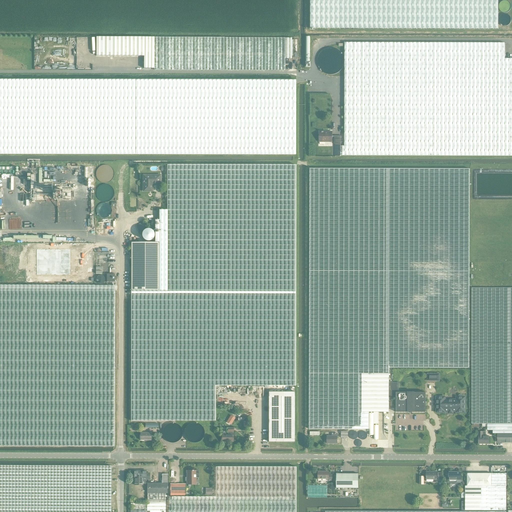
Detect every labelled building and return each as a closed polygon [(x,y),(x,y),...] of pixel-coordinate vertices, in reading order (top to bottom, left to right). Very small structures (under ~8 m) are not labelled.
[(498,29),(498,0),(310,0),(310,28),(498,29)] [(154,68),(154,38),(142,38),(142,41),(125,41),(125,37),(112,37),(111,56),(144,56),(144,68),(154,68)] [(225,38),(154,38),(154,68),(154,70),(224,71),(285,71),(285,59),(291,59),(292,38),(225,38)] [(511,156),(511,58),(505,59),(505,43),(345,43),(345,146),(341,146),(341,156),(511,156)] [(0,154),(296,155),(296,85),(296,80),(0,79),(0,154)] [(332,142),(332,132),(326,132),(320,132),(320,142),(332,142)] [(167,210),(167,290),(159,290),(131,290),(131,420),(215,421),(215,385),(296,385),(295,165),(257,165),(168,165),(167,210)] [(389,168),(310,168),(309,429),(361,429),(361,373),(389,373),(389,367),(469,368),(469,169),(389,168)] [(153,184),(154,184),(160,184),(160,176),(144,176),(144,181),(143,181),(143,182),(144,182),(144,186),(143,187),(143,189),(144,189),(144,191),(152,191),(152,186),(152,185),(153,184)] [(159,290),(167,290),(167,210),(159,210),(159,220),(155,220),(155,242),(131,242),(131,290),(159,290)] [(106,282),(114,282),(114,274),(106,274),(106,282)] [(0,285),(0,445),(113,446),(114,446),(115,289),(115,286),(94,286),(0,285)] [(511,287),(472,288),(472,424),(487,424),(511,423),(511,287)] [(389,373),(361,373),(361,429),(369,429),(369,412),(389,412),(389,398),(389,382),(389,373)] [(399,382),(389,382),(389,398),(396,398),(396,412),(408,412),(408,411),(414,411),(414,412),(426,412),(426,392),(414,392),(408,392),(399,392),(399,382)] [(295,392),(269,392),(269,442),(295,442),(295,392)] [(445,397),(437,397),(437,412),(445,412),(445,411),(457,411),(457,412),(465,412),(465,397),(457,397),(457,400),(445,400),(445,397)] [(231,415),(227,422),(231,425),(235,418),(231,415)] [(493,434),(497,434),(511,433),(511,423),(487,424),(487,430),(493,430),(493,434)] [(221,442),(233,442),(233,432),(233,428),(228,428),(228,434),(222,434),(221,442)] [(489,436),(485,436),(486,432),(479,432),(479,436),(478,444),(489,444),(489,436)] [(511,433),(497,434),(497,442),(511,442),(511,433)] [(337,444),(338,434),(332,434),(332,436),(327,436),(327,444),(337,444)] [(111,511),(111,466),(0,465),(0,511),(111,511)] [(185,484),(170,484),(170,490),(170,496),(170,497),(169,511),(295,511),(296,467),(287,467),(214,467),(213,497),(208,497),(185,497),(185,496),(185,490),(185,484)] [(142,485),(142,484),(146,484),(146,480),(150,480),(150,473),(146,473),(146,470),(134,470),(134,485),(142,485)] [(186,477),(185,477),(185,482),(186,482),(186,484),(194,484),(196,484),(196,478),(199,478),(199,470),(195,470),(186,470),(186,477)] [(332,480),(332,475),(329,475),(329,471),(318,471),(318,479),(329,479),(329,480),(332,480)] [(437,472),(426,472),(426,480),(434,480),(434,482),(437,483),(437,472)] [(461,472),(449,472),(449,480),(457,480),(457,483),(461,483),(461,472)] [(337,473),(336,484),(336,487),(359,487),(359,474),(337,473)] [(467,486),(465,486),(465,511),(506,511),(506,473),(467,473),(467,486)] [(162,483),(147,483),(147,493),(166,493),(167,493),(167,483),(167,474),(162,474),(162,483)] [(165,511),(166,493),(147,493),(147,497),(147,503),(131,503),(130,511),(165,511)]
